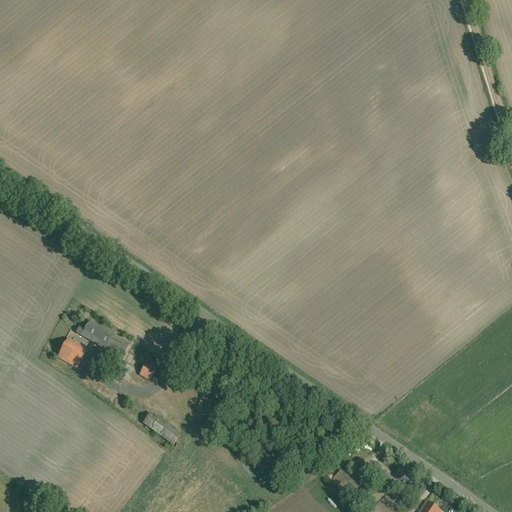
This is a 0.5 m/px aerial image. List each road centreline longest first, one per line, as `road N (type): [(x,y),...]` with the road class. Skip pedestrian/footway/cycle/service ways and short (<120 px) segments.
road 1 (unclassified): [(496,511),(0,171)]
road 2 (track): [(511,146),(466,0)]
